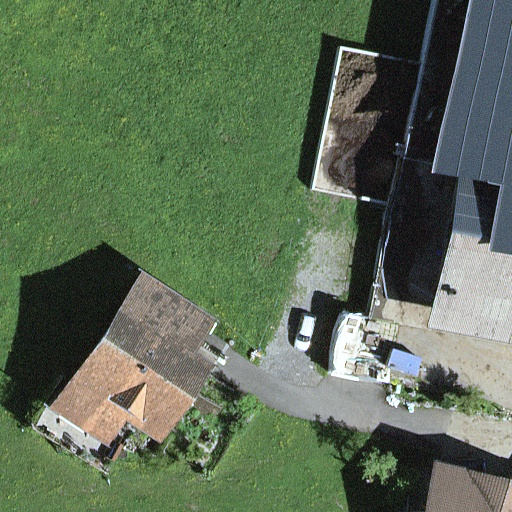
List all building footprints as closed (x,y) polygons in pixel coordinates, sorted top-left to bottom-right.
[(511,178),(460,169),(436,298),(511,312),(511,178)] [(114,396),(110,402),(141,421),(157,432),(197,368),(179,357),(201,322),(140,283),(81,375),(114,396)] [(400,325),(341,314),(330,374),(389,385),(400,325)] [(30,427),(106,476),(141,421),(110,402),(114,396),(81,375),(74,385),(62,377),(30,427)] [(460,493),(477,497),(481,483),(439,473),(435,487),(460,493)] [(511,511),(511,491),(481,483),(477,497),(460,493),(435,487),(429,511),(511,511)]
